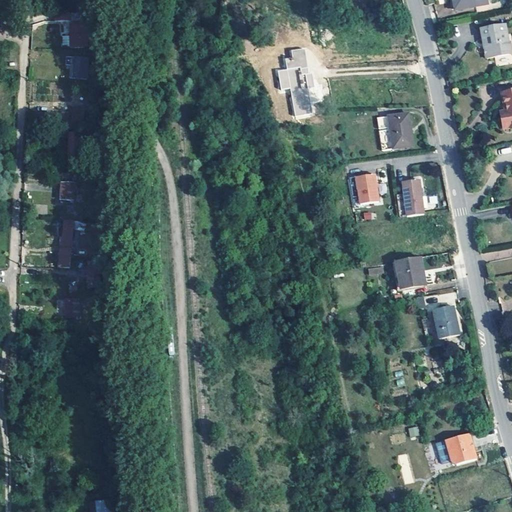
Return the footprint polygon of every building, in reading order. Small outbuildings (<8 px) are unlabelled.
[(91,11),(90,0),(80,0),(81,11),(91,11)] [(476,0),(455,0),(457,9),(478,5),(476,0)] [(96,34),(95,23),(81,24),(82,46),(96,46),(96,34)] [(82,46),(81,24),(74,24),(74,46),(82,46)] [(509,44),(506,26),(482,30),(486,60),(506,57),(504,44),(509,44)] [(95,63),(95,49),(82,49),(82,62),(82,63),(91,63),(95,63)] [(296,58),(289,59),(297,116),(314,113),(309,79),(309,74),(312,74),(308,49),(295,50),(296,58)] [(502,112),(505,129),(511,128),(511,91),(501,93),(504,112),(502,112)] [(85,106),(75,105),(72,128),(83,129),(85,106)] [(415,145),(411,114),(391,116),(395,148),(415,145)] [(81,133),(71,132),(71,151),(80,151),(81,133)] [(79,172),(63,171),(61,198),(75,199),(76,187),(79,187),(79,172)] [(381,201),(376,175),(357,177),(363,205),(381,201)] [(427,215),(421,180),(403,182),(405,195),(409,217),(427,215)] [(398,196),(403,218),(409,217),(405,195),(398,196)] [(75,220),(66,219),(64,247),(62,246),(60,266),(71,266),(72,255),(76,256),(76,251),(73,251),(74,240),(73,240),(75,220)] [(101,259),(98,258),(97,261),(90,261),(90,279),(100,279),(101,259)] [(428,285),(423,258),(399,262),(404,289),(428,285)] [(396,262),(401,293),(429,288),(428,285),(404,289),(399,262),(396,262)] [(424,297),(416,297),(416,308),(424,308),(424,297)] [(57,299),(58,317),(81,317),(80,299),(57,299)] [(462,335),(456,306),(436,310),(442,339),(462,335)] [(418,426),(408,427),(409,437),(419,436),(418,426)] [(473,443),(471,434),(461,437),(447,441),(453,463),(457,465),(477,460),(474,449),(473,449),(472,444),(473,443)] [(117,511),(116,498),(101,500),(102,511),(117,511)] [(102,511),(101,500),(94,501),(95,511),(102,511)]
